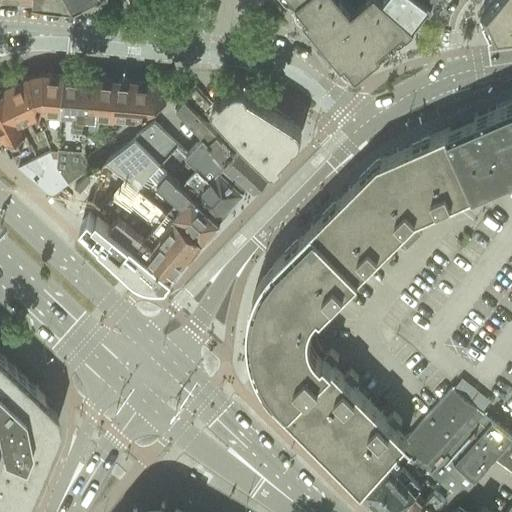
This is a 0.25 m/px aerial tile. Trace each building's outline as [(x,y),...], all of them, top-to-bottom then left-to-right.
[(292,0),(352,73),(413,22),(388,0),(292,0)] [(390,0),(399,8),(414,22),(415,22),(417,20),(416,19),(430,1),(431,2),(432,1),(430,0),(390,0)] [(511,0),(484,0),(480,5),(482,10),(494,34),(511,32),(511,0)] [(29,76),(25,78),(42,112),(45,110),(61,111),(61,112),(64,75),(43,73),(29,76)] [(89,77),(64,75),(61,112),(73,113),(72,131),(84,132),(89,77)] [(115,79),(89,77),(84,132),(98,133),(99,115),(112,116),(113,115),(112,115),(115,79)] [(42,112),(25,78),(0,89),(0,134),(10,155),(21,150),(14,136),(23,131),(19,122),(29,117),(36,130),(47,124),(41,112),(42,112)] [(115,79),(112,115),(113,115),(138,117),(161,100),(177,88),(177,85),(176,85),(115,79)] [(233,128),(232,129),(243,141),(271,167),(294,145),(293,143),(296,142),(297,141),(298,140),(300,138),(300,137),(301,135),(301,133),(301,131),(300,129),(300,128),(300,127),(298,126),(297,124),(295,123),(293,122),(293,121),(248,93),(247,91),(247,90),(245,89),(244,88),(242,87),(239,86),(236,86),(234,87),(232,88),(231,89),(229,90),(229,89),(211,106),(219,114),(233,128)] [(195,89),(187,95),(211,121),(219,114),(211,106),(195,89)] [(177,107),(176,108),(202,136),(220,157),(250,183),(253,186),(254,185),(270,168),(270,169),(271,168),(271,167),(243,141),(232,129),(223,138),(184,97),(177,107)] [(511,99),(463,121),(449,127),(450,129),(448,130),(454,144),(456,143),(457,146),(455,146),(463,164),(465,163),(466,166),(464,167),(472,185),(474,185),(476,187),(490,181),(502,176),(508,173),(511,170),(511,99)] [(153,121),(135,134),(219,216),(230,204),(236,197),(250,183),(220,157),(202,136),(185,153),(153,121)] [(449,127),(397,150),(423,208),(445,198),(450,209),(461,204),(456,193),(471,186),(472,188),(476,187),(474,185),(472,185),(464,167),(466,166),(465,163),(463,164),(455,146),(457,146),(456,143),(454,144),(448,130),(450,129),(449,127)] [(219,216),(135,134),(107,157),(163,203),(163,204),(202,236),(221,217),(219,216)] [(62,173),(81,160),(80,156),(84,153),(81,148),(58,146),(58,151),(56,165),(62,173)] [(36,157),(18,167),(51,196),(69,183),(56,165),(57,160),(57,158),(52,157),(50,150),(36,157)] [(378,158),(347,189),(391,234),(401,224),(409,232),(426,214),(423,208),(397,150),(378,158)] [(104,159),(88,171),(143,217),(143,218),(187,255),(202,236),(163,204),(163,203),(107,157),(104,159)] [(81,160),(62,173),(69,183),(87,170),(81,160)] [(347,189),(311,225),(356,270),(373,252),(382,261),(390,253),(382,244),(391,234),(347,189)] [(108,193),(95,209),(98,212),(172,273),(187,255),(143,218),(109,191),(108,192),(108,193)] [(168,277),(172,273),(98,212),(94,217),(89,213),(81,222),(100,240),(99,242),(131,271),(134,274),(138,277),(143,279),(147,280),(152,281),(157,281),(166,281),(168,278),(168,277)] [(286,250),(273,263),(279,270),(319,307),(330,296),(338,304),(347,296),(338,287),(356,270),(311,225),(298,237),(286,250)] [(272,397),(285,410),(330,365),(338,356),(330,348),(322,356),(319,355),(317,353),(316,350),(314,348),(313,346),(311,343),(310,341),(310,338),(309,335),(309,332),(309,329),(309,327),(310,324),(310,321),(311,318),(312,316),(314,313),(315,311),(317,309),(319,307),(279,270),(270,281),(263,276),(259,283),(255,290),(252,298),(250,306),(248,314),(247,322),(247,330),(247,338),(248,347),(250,355),(252,363),(255,370),(259,378),(263,385),(270,380),(279,390),(272,397)] [(42,395),(43,394),(33,385),(25,378),(25,377),(23,375),(22,375),(14,368),(15,367),(12,365),(4,358),(2,355),(1,355),(0,354),(0,511),(20,511),(24,504),(25,504),(26,500),(25,500),(29,490),(30,491),(32,487),(31,487),(35,477),(36,477),(37,474),(37,473),(41,464),(43,460),(42,460),(46,451),(47,451),(52,438),(51,438),(57,421),(55,408),(42,395)] [(285,410),(322,447),(367,402),(350,385),(358,376),(350,367),(341,376),(330,365),(285,410)] [(394,449),(361,486),(384,511),(385,511),(394,511),(421,482),(415,476),(403,464),(414,451),(415,452),(427,463),(433,468),(483,412),(476,407),(451,387),(438,402),(421,421),(415,427),(410,434),(409,433),(404,439),(394,449)] [(322,447),(361,486),(394,449),(404,439),(393,428),(401,419),(393,411),(384,419),(367,402),(322,447)] [(394,511),(444,511),(450,506),(493,459),(511,438),(511,435),(483,412),(433,468),(421,482),(394,511)] [(511,502),(505,511),(511,511),(511,438),(493,459),(511,472),(511,502)] [(180,511),(175,509),(175,510),(172,508),(170,507),(167,506),(165,505),(162,504),(159,503),(156,503),(153,503),(151,503),(148,504),(145,505),(142,506),(140,507),(137,508),(135,510),(133,511),(132,511),(180,511)]
